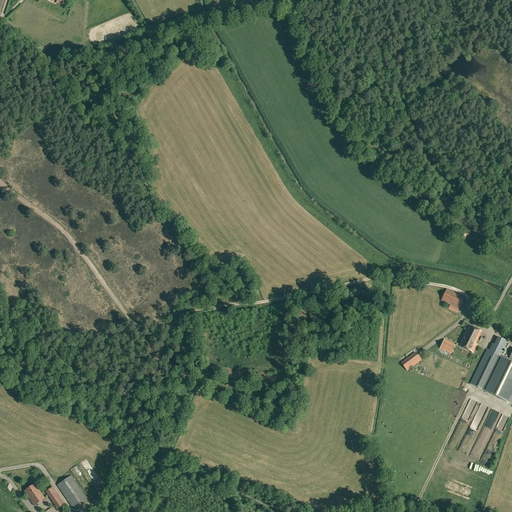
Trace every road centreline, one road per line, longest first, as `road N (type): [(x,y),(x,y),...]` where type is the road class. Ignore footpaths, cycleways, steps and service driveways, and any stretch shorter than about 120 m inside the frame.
road 1 (track): [(390,0),(408,47),(400,93),(406,112),(426,152),(472,203),(482,248),(511,270)]
road 2 (track): [(168,331),(184,310),(370,280),(447,287)]
road 3 (track): [(0,181),(66,232),(135,329)]
road 4 (track): [(135,329),(157,360),(104,501)]
road 5 (track): [(276,511),(246,493),(181,475),(114,473)]
